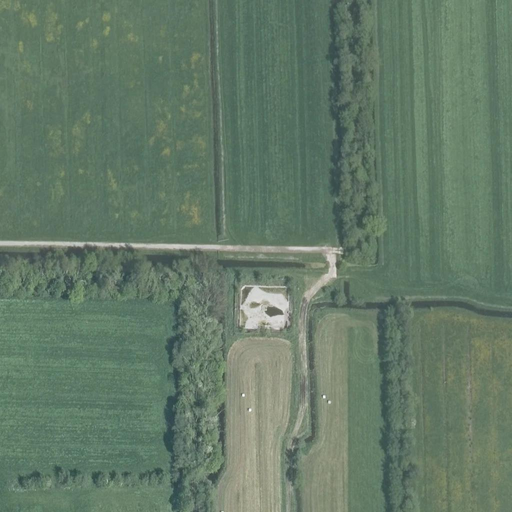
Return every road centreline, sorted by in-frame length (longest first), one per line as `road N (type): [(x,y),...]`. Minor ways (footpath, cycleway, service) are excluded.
road 1 (track): [(0,245),(337,250)]
road 2 (track): [(337,250),(336,271),(300,307),(302,414),(287,447),(289,511)]
